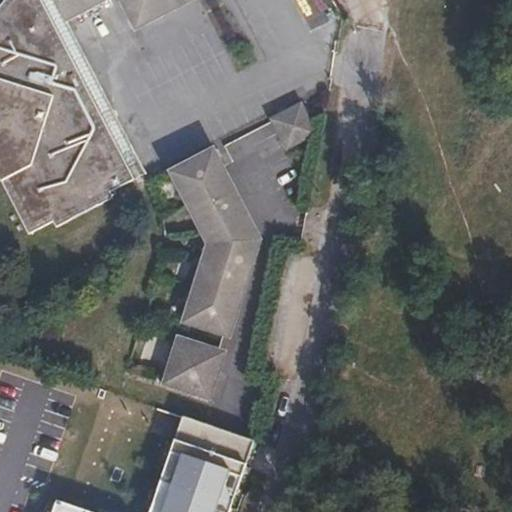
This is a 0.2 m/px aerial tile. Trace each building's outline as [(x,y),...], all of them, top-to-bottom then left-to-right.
[(5,0),(4,3),(0,8),(0,182),(2,185),(30,237),(54,224),(57,230),(114,200),(111,194),(135,181),(128,167),(140,161),(65,20),(102,0),(120,0),(136,28),(156,17),(152,11),(172,0),(176,6),(188,0),(5,0)] [(275,121),(289,147),(315,133),(301,107),(275,121)] [(169,384),(212,397),(217,380),(212,379),(215,370),(220,372),(225,355),(221,353),(226,335),(231,336),(239,311),(232,309),(238,290),(245,292),(257,251),(253,249),(254,240),(251,233),(255,230),(235,194),(229,196),(220,179),(226,175),(213,153),(175,174),(186,196),(192,194),(201,212),(196,214),(207,236),(211,233),(217,245),(214,257),(209,255),(202,279),(208,280),(202,300),(196,298),(188,322),(193,324),(187,343),(182,342),(169,384)] [(155,511),(76,511),(49,503),(45,511),(238,511),(263,442),(189,416),(155,511)] [(511,478),(496,473),(490,491),(511,497),(511,478)]
